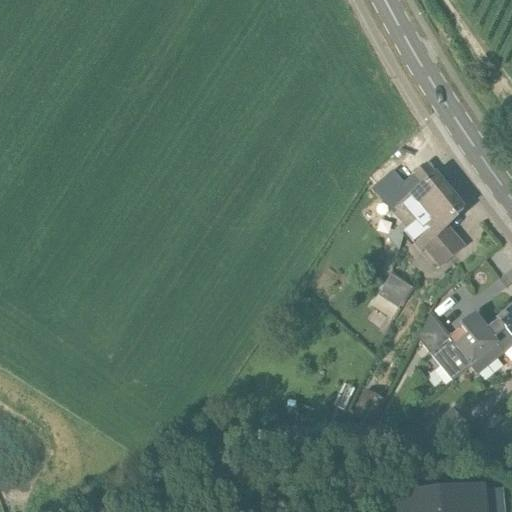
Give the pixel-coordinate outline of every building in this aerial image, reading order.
[(392,215),(401,226),(427,205),(433,212),(452,196),(427,165),(399,188),(409,200),(403,206),(392,215)] [(427,205),(401,226),(407,233),(405,234),(421,252),(422,251),(438,270),(465,248),(446,226),(464,210),(452,196),(433,212),(427,205)] [(401,226),(387,238),(399,252),(404,237),(403,236),(405,234),(407,233),(401,226)] [(388,277),(377,297),(400,310),(411,290),(388,277)] [(511,311),(488,331),(477,317),(450,339),(431,315),(418,339),(431,355),(428,357),(451,385),(470,369),(476,377),(511,348),(511,311)] [(351,417),(372,428),(385,401),(364,391),(351,417)] [(452,410),(434,426),(451,446),(469,430),(452,410)] [(337,434),(321,434),(321,443),(337,444),(337,434)] [(505,511),(503,491),(486,492),(486,488),(396,496),(397,511),(505,511)]
